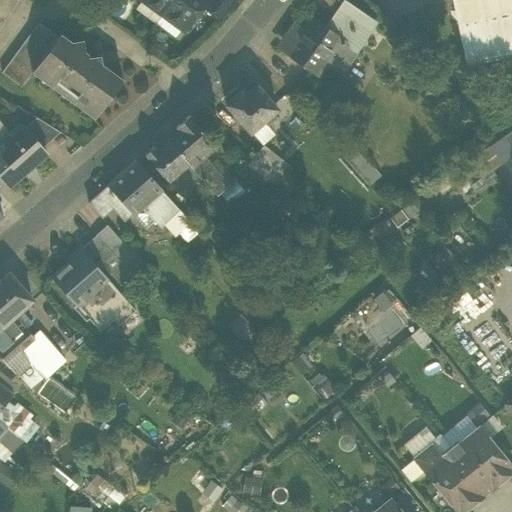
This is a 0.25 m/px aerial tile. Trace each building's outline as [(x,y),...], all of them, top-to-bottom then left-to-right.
[(0,0),(0,30),(18,1),(17,0),(0,0)] [(143,0),(162,14),(172,0),(143,0)] [(204,0),(172,0),(162,14),(183,29),(204,0)] [(211,0),(204,9),(218,19),(232,0),(211,0)] [(511,0),(450,0),(465,67),(511,56),(511,0)] [(342,3),(325,29),(355,51),(374,23),(344,2),(343,1),(342,3)] [(342,70),(355,51),(325,29),(310,19),(302,30),(294,24),(285,37),(292,42),(285,52),(318,75),(328,60),(342,70)] [(2,74),(22,88),(31,73),(56,37),(37,24),(2,74)] [(93,118),(95,119),(122,79),(102,65),(100,54),(87,57),(88,54),(83,52),(83,40),(71,43),(59,34),(56,37),(31,73),(41,80),(49,78),(56,82),(52,88),(62,96),(69,93),(77,97),(73,104),(82,110),(91,107),(97,111),(93,118)] [(225,104),(249,133),(263,121),(266,125),(273,120),(269,116),(277,109),(257,85),(244,96),(240,92),(225,104)] [(189,115),(165,137),(201,179),(203,180),(215,170),(204,157),(216,146),(189,115)] [(24,128),(42,148),(60,132),(36,118),(24,128)] [(7,141),(12,137),(0,122),(0,127),(5,133),(2,136),(7,141)] [(0,176),(8,186),(46,153),(42,148),(24,128),(23,127),(12,137),(7,141),(2,136),(5,133),(0,127),(0,176)] [(488,147),(500,164),(511,155),(511,129),(495,141),(488,147)] [(193,186),(201,179),(165,137),(144,155),(168,182),(180,172),(193,186)] [(341,154),(368,185),(380,175),(353,144),(341,154)] [(264,145),(257,154),(248,166),(275,188),(285,176),(292,168),(264,145)] [(108,185),(107,186),(88,203),(101,218),(112,208),(123,221),(132,213),(132,212),(133,213),(141,206),(154,220),(160,227),(164,224),(168,220),(179,210),(160,189),(135,162),(109,185),(108,185)] [(203,180),(217,197),(229,186),(215,170),(203,180)] [(146,228),(154,220),(141,206),(133,213),(146,228)] [(168,220),(179,232),(190,222),(179,210),(168,220)] [(168,220),(164,224),(175,236),(179,232),(168,220)] [(105,226),(97,235),(112,252),(122,243),(106,226),(105,226)] [(131,274),(112,252),(97,235),(86,243),(104,263),(103,264),(120,284),(131,274)] [(69,262),(51,278),(75,305),(73,307),(85,321),(88,319),(99,331),(113,319),(118,326),(135,310),(80,248),(66,260),(69,262)] [(433,258),(444,269),(454,260),(443,248),(433,258)] [(0,280),(0,327),(20,350),(34,337),(25,327),(21,331),(10,319),(32,300),(8,273),(0,280)] [(377,288),(351,312),(378,342),(388,333),(378,323),(395,307),(377,288)] [(0,355),(19,377),(33,364),(30,361),(20,350),(0,327),(0,355)] [(33,364),(46,373),(63,358),(40,332),(34,337),(20,350),(30,361),(33,364)] [(0,410),(3,407),(13,394),(0,383),(0,410)] [(32,430),(3,407),(0,410),(0,421),(7,428),(23,440),(32,430)] [(450,447),(441,454),(442,456),(424,471),(434,482),(433,483),(450,504),(451,503),(458,511),(463,511),(483,496),(479,491),(488,484),(492,489),(511,472),(511,466),(505,458),(506,457),(489,437),(489,438),(479,426),(461,441),(459,440),(450,447)] [(23,440),(7,428),(2,434),(18,447),(23,440)] [(441,436),(433,444),(441,454),(450,447),(441,436)] [(414,459),(424,471),(442,456),(441,454),(433,444),(414,459)] [(479,491),(483,496),(492,489),(488,484),(479,491)] [(403,511),(401,509),(400,510),(390,498),(373,511),(371,511),(370,511),(403,511)]
